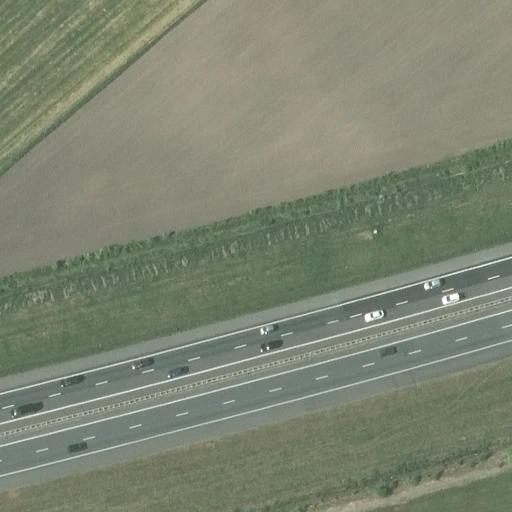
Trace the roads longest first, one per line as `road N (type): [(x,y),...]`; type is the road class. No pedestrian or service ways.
road 1 (motorway): [(511,273),(0,408)]
road 2 (motorway): [(0,460),(511,325)]
